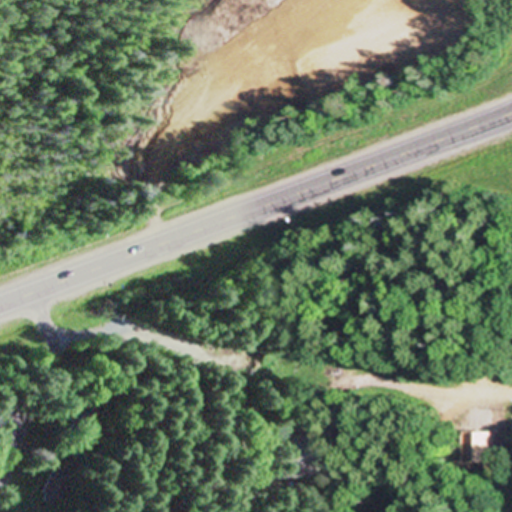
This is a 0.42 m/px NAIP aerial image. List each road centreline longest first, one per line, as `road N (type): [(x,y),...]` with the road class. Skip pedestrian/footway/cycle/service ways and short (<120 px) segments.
road 1 (track): [(511,56),(467,90),(0,263)]
road 2 (track): [(0,356),(379,196),(511,165)]
road 3 (primary): [(511,109),(0,299)]
